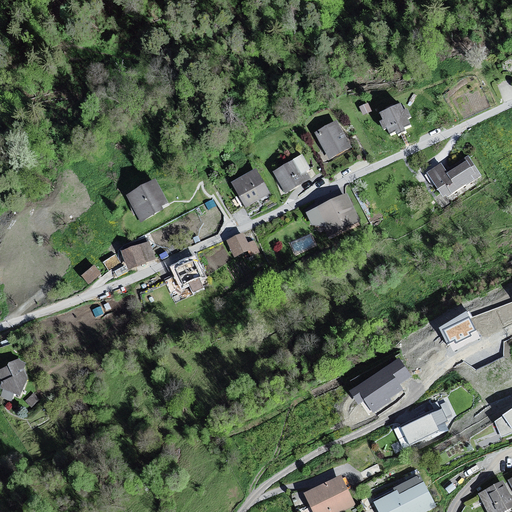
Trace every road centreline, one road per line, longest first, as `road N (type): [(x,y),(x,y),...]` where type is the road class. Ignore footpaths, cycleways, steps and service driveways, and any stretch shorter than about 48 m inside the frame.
road 1 (residential): [(0,328),(121,283),(511,103)]
road 2 (track): [(241,511),(296,465),(394,416),(419,384)]
